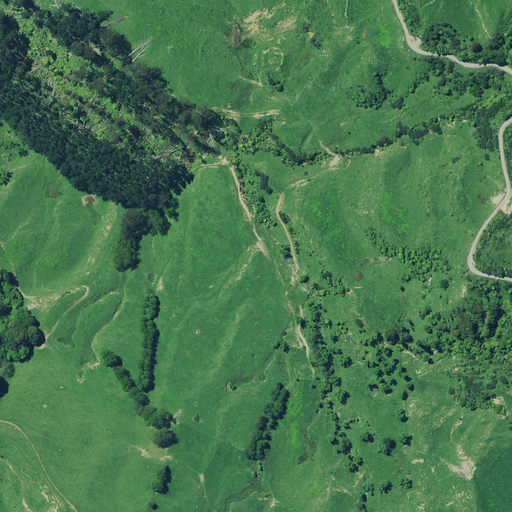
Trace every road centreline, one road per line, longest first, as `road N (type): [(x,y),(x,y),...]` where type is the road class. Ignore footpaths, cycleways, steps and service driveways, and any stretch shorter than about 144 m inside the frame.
road 1 (unclassified): [(511,279),(469,264),(477,236),(507,196),(500,133),(511,119)]
road 2 (unclassified): [(511,71),(416,50),(394,0)]
